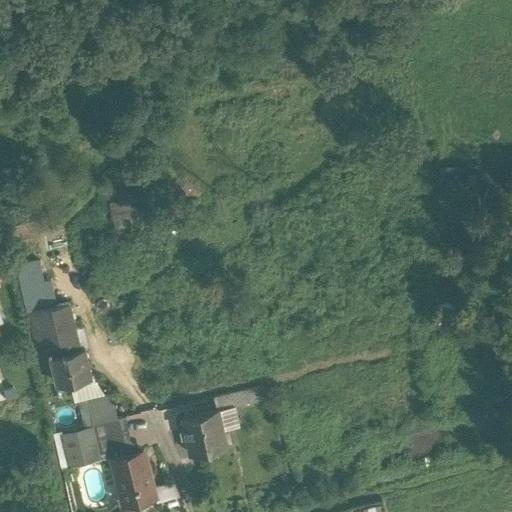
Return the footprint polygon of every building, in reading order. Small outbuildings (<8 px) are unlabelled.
[(39,257),(16,262),(27,310),(57,303),(51,276),(44,278),(39,257)] [(69,301),(57,303),(27,310),(37,355),(49,352),(79,345),(69,301)] [(79,345),(49,352),(56,382),(91,374),(84,344),(79,345)] [(253,386),(214,395),(217,407),(218,407),(218,408),(256,400),(253,386)] [(93,424),(118,418),(112,393),(78,401),(84,426),(93,424)] [(217,407),(182,415),(190,453),(226,444),(218,408),(218,407),(217,407)] [(118,418),(93,424),(100,453),(110,450),(128,446),(128,444),(122,417),(118,418)] [(84,426),(59,432),(67,466),(101,458),(100,453),(93,424),(84,426)] [(133,443),(128,444),(128,446),(110,450),(112,457),(135,451),(133,443)] [(135,451),(112,457),(123,504),(156,496),(144,449),(135,451)]
